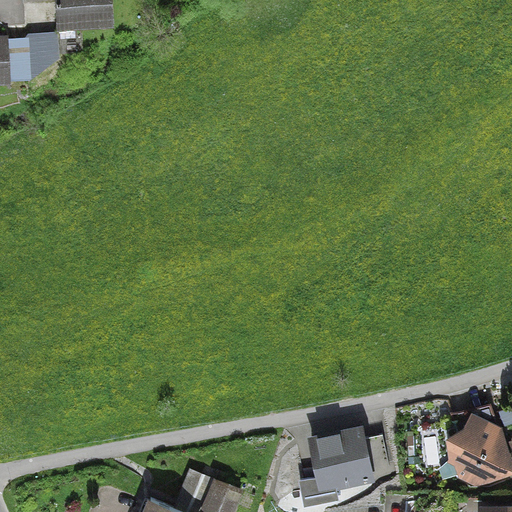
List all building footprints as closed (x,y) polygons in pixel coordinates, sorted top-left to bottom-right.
[(114,0),(60,0),(64,33),(118,28),(114,0)] [(0,36),(0,89),(18,89),(17,80),(32,79),(29,45),(14,46),(14,35),(0,36)] [(447,416),(450,431),(439,436),(448,458),(444,462),(451,465),(458,479),(478,488),(511,478),(511,467),(492,405),(447,416)] [(310,441),(319,491),(375,481),(366,431),(310,441)] [(235,511),(244,491),(193,472),(179,509),(148,497),(142,511),(235,511)]
